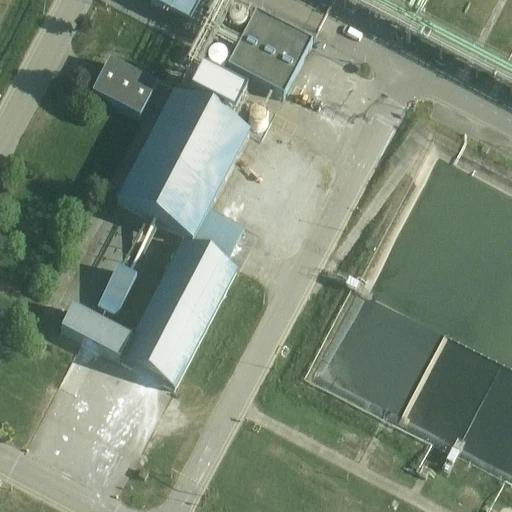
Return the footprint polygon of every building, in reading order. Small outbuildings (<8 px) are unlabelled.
[(151,0),(151,1),(147,8),(185,28),(199,0),(151,0)] [(227,76),(264,95),(283,105),(312,51),(255,22),(227,76)] [(104,68),(93,90),(87,101),(134,126),(151,93),(104,68)] [(57,335),(156,387),(172,395),(227,288),(222,286),(242,248),(199,225),(244,140),(225,130),(236,108),(193,85),(182,108),(171,102),(117,208),(183,243),(130,344),(69,312),(57,335)] [(134,315),(158,273),(138,261),(113,303),(134,315)]
